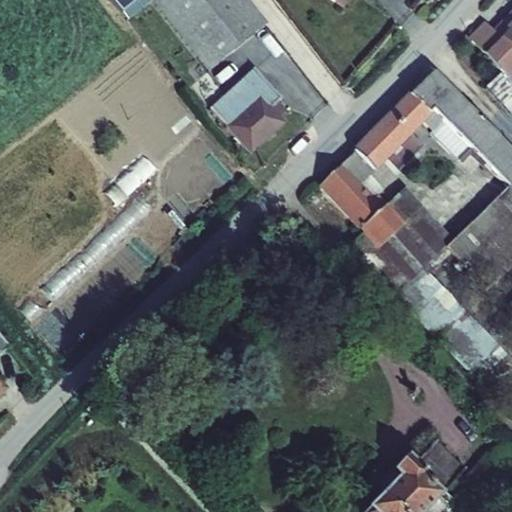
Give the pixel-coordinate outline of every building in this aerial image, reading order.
[(261,27),(239,0),(111,0),(128,21),(151,2),(205,72),(261,27)] [(487,20),(471,34),(483,48),(500,33),(487,20)] [(511,21),(500,33),(483,48),(511,78),(511,76),(511,21)] [(263,57),(218,94),(238,118),(237,119),(256,144),(291,115),(279,100),(290,90),(263,57)] [(448,250),(447,249),(441,242),(431,251),(410,228),(419,219),(399,198),(382,214),(358,188),(430,114),(511,195),(511,151),(432,71),(421,84),(322,189),(339,207),(412,286),(448,250)] [(143,159),(111,189),(121,200),(154,170),(143,159)] [(506,231),(511,224),(511,213),(499,199),(447,249),(448,250),(468,271),(495,243),(499,247),(510,236),(506,231)] [(412,286),(339,207),(325,219),(399,298),(412,286)] [(0,381),(0,354),(9,348),(0,337),(0,383),(1,383),(0,381)] [(401,487),(374,511),(436,511),(470,480),(441,450),(420,470),(414,463),(395,481),(401,487)]
